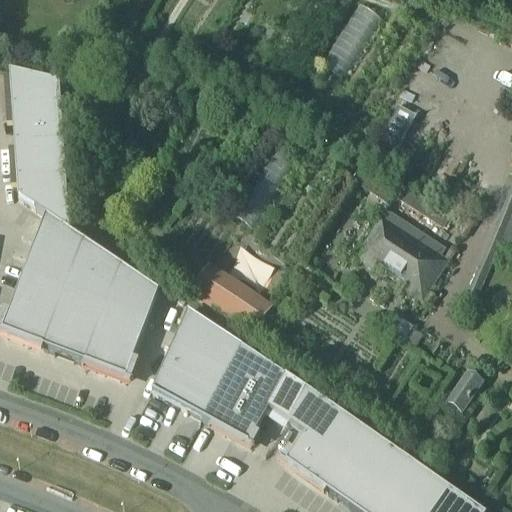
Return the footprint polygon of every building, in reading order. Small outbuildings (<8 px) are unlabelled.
[(331,82),(373,24),(356,13),(314,71),(331,82)] [(59,90),(9,79),(17,205),(45,223),(68,239),(59,90)] [(427,298),(447,266),(380,222),(355,263),(372,274),(376,268),(408,289),(404,295),(421,306),(427,309),(432,301),(427,298)] [(8,319),(0,339),(42,355),(83,248),(68,239),(45,223),(8,319)] [(120,274),(83,248),(42,355),(84,371),(120,274)] [(120,274),(84,371),(125,387),(158,299),(120,274)] [(267,315),(207,275),(189,302),(250,342),(267,315)] [(296,287),(278,314),(292,324),(311,297),(296,287)] [(151,399),(201,426),(240,354),(187,319),(151,399)] [(401,343),(407,327),(390,320),(384,336),(401,343)] [(285,384),(240,354),(201,426),(248,452),(255,440),(254,440),(267,416),(288,429),(305,397),(285,384)] [(326,395),(334,382),(315,370),(307,382),(326,395)] [(466,377),(444,410),(459,420),(482,388),(466,377)] [(469,511),(305,397),(288,429),(305,442),(285,470),(345,511),(469,511)]
